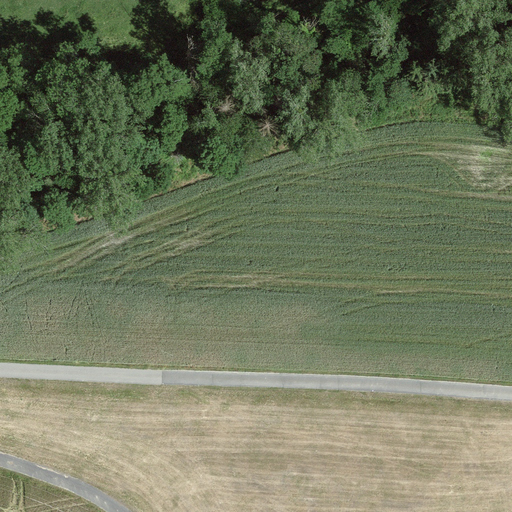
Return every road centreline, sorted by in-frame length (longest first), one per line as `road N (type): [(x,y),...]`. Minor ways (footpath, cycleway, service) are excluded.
road 1 (unclassified): [(0,370),(511,398)]
road 2 (track): [(0,459),(121,511)]
